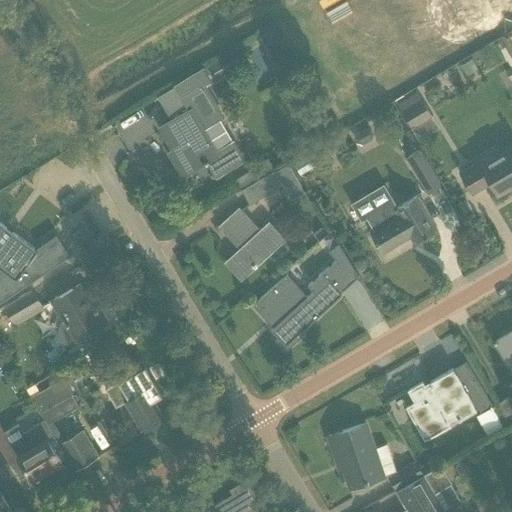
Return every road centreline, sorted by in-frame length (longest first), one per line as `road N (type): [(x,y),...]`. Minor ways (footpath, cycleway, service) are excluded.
road 1 (residential): [(254,422),(86,137)]
road 2 (residential): [(254,422),(511,270)]
road 3 (residential): [(98,511),(254,422)]
road 4 (track): [(2,0),(86,137)]
